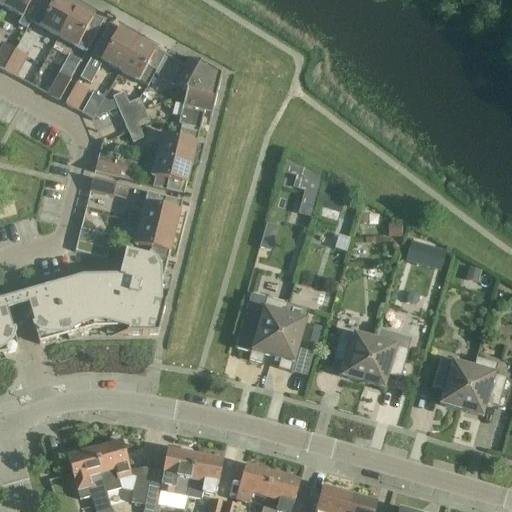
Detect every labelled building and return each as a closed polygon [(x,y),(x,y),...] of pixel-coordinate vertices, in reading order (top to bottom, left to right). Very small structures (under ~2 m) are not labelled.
[(0,0),(0,6),(3,9),(8,0),(0,0)] [(8,0),(3,9),(22,19),(31,4),(39,9),(43,0),(8,0)] [(39,28),(58,39),(75,7),(61,0),(43,0),(39,9),(47,13),(39,28)] [(86,54),(92,43),(103,23),(94,18),(75,7),(58,39),(86,54)] [(109,26),(98,46),(92,57),(79,80),(90,86),(102,63),(120,73),(137,41),(118,31),(109,26)] [(137,41),(120,73),(139,83),(147,68),(156,73),(165,57),(137,41)] [(0,70),(4,73),(15,52),(4,46),(0,53),(0,70)] [(15,52),(4,73),(15,79),(26,58),(15,52)] [(177,65),(178,64),(165,57),(156,73),(147,68),(139,83),(148,88),(154,76),(169,85),(180,66),(177,65)] [(185,94),(216,80),(221,78),(189,61),(185,68),(178,64),(177,65),(180,66),(169,85),(185,93),(185,94)] [(59,76),(48,97),(59,103),(70,82),(59,76)] [(185,94),(178,126),(200,131),(204,112),(212,114),(219,86),(216,80),(185,94)] [(65,106),(76,113),(88,92),(76,86),(65,106)] [(117,110),(128,105),(123,94),(112,99),(114,104),(117,110)] [(122,122),(144,112),(139,100),(128,105),(117,110),(122,122)] [(95,113),(92,118),(93,121),(117,110),(114,104),(95,113)] [(144,112),(122,122),(127,133),(138,128),(149,124),(144,112)] [(138,128),(127,133),(132,145),(143,140),(138,128)] [(199,135),(195,134),(180,130),(178,140),(161,136),(156,157),(191,165),(199,135)] [(99,156),(94,174),(133,184),(137,166),(99,156)] [(168,182),(165,192),(184,196),(186,187),(191,165),(156,157),(151,178),(168,182)] [(286,161),(282,175),(295,178),(292,190),(297,191),(303,170),(286,161)] [(92,181),(89,193),(113,199),(116,187),(92,181)] [(325,188),(319,208),(320,208),(338,214),(344,194),(325,188)] [(139,225),(174,234),(179,213),(182,203),(147,194),(139,225)] [(167,264),(169,255),(174,234),(139,225),(134,246),(151,250),(149,259),(163,263),(167,264)] [(401,225),(389,225),(389,239),(402,238),(401,225)] [(77,242),(108,250),(111,238),(80,230),(77,242)] [(108,250),(77,242),(75,253),(106,261),(108,250)] [(411,244),(405,263),(439,273),(445,254),(411,244)] [(67,338),(127,337),(157,336),(165,305),(158,304),(158,291),(160,292),(167,264),(163,263),(149,259),(125,253),(118,282),(117,287),(83,288),(26,304),(26,306),(27,305),(39,346),(67,338)] [(469,270),(466,282),(477,285),(480,274),(469,270)] [(251,296),(236,351),(250,355),(248,362),(262,366),(264,357),(272,359),(288,306),(251,296)] [(288,306),(272,359),(280,361),(278,371),(291,375),(292,373),(305,377),(310,357),(297,354),(299,349),(306,322),(309,312),(288,306)] [(0,357),(18,352),(6,312),(7,311),(7,310),(0,311),(0,357)] [(384,391),(387,381),(388,377),(400,380),(406,361),(409,352),(412,340),(378,331),(375,342),(363,385),(384,391)] [(345,365),(344,369),(341,379),(363,385),(375,342),(354,336),(353,336),(341,333),(339,342),(333,361),(345,365)] [(309,342),(307,350),(316,353),(319,345),(317,344),(309,342)] [(482,419),(485,409),(486,405),(499,408),(507,380),(494,376),(497,366),(476,360),(473,370),(461,413),(482,419)] [(461,413),(473,370),(452,364),(439,361),(431,389),(444,393),(439,407),(461,413)] [(121,490),(118,482),(131,478),(121,443),(94,451),(106,495),(121,490)] [(91,499),(106,495),(94,451),(67,458),(74,483),(77,493),(88,490),(91,499)] [(173,496),(186,499),(188,493),(195,457),(167,452),(162,477),(163,478),(161,487),(174,490),(173,496)] [(217,488),(219,482),(222,462),(195,457),(188,493),(186,499),(201,502),(202,495),(215,498),(217,488)] [(252,496),(265,500),(262,511),(263,511),(274,476),(246,467),(238,492),(239,493),(236,502),(249,506),(252,496)] [(274,476),(263,511),(290,511),(292,508),(300,483),(274,476)] [(145,507),(148,492),(150,482),(136,479),(131,504),(145,507)] [(323,489),(317,509),(316,511),(346,511),(351,497),(323,489)] [(148,492),(145,507),(144,511),(156,511),(160,494),(148,492)] [(351,497),(346,511),(374,511),(377,505),(351,497)] [(222,511),(224,505),(211,501),(208,511),(222,511)]
